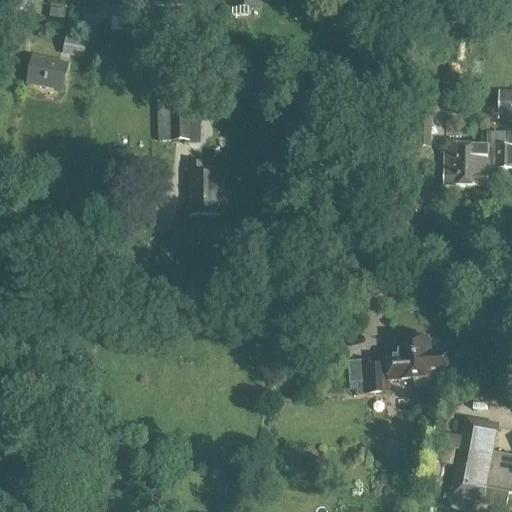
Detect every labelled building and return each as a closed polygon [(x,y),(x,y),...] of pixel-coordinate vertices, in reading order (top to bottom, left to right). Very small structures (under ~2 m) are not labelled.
[(137,9),(137,0),(111,0),(111,9),(137,9)] [(158,0),(158,10),(194,10),(193,0),(158,0)] [(263,12),(263,0),(228,0),(228,11),(263,12)] [(233,29),(249,27),(248,13),(232,15),(233,29)] [(88,44),(74,42),(71,57),(85,60),(88,44)] [(427,52),(426,77),(437,78),(439,53),(427,52)] [(403,83),(404,75),(405,58),(387,57),(384,81),(403,83)] [(33,62),(29,86),(64,92),(68,69),(33,62)] [(511,96),(500,96),(500,120),(511,120),(511,96)] [(202,105),(156,102),(157,144),(169,144),(201,145),(202,105)] [(395,167),(396,191),(388,191),(383,262),(400,263),(407,191),(423,191),(424,167),(425,152),(432,152),(432,109),(410,109),(407,150),(409,151),(409,167),(395,167)] [(488,151),(488,150),(445,149),(444,190),(487,191),(488,164),(496,165),(496,172),(511,171),(511,150),(495,150),(495,152),(488,152),(488,151)] [(190,166),(190,177),(189,217),(220,218),(220,196),(227,196),(227,178),(204,177),(204,166),(190,166)] [(391,385),(413,384),(413,391),(416,394),(417,414),(432,409),(430,382),(435,382),(435,377),(448,376),(446,355),(432,356),(431,341),(402,343),(402,342),(390,343),(391,359),(385,359),(385,367),(366,369),(367,398),(391,396),(391,385)] [(451,500),(508,510),(510,497),(511,497),(511,459),(492,456),(497,430),(468,425),(463,453),(460,452),(457,469),(458,469),(455,487),(454,487),(451,500)] [(161,503),(166,479),(148,476),(144,499),(161,503)]
